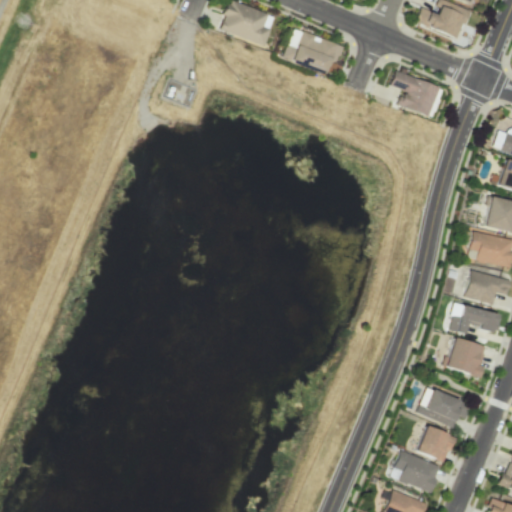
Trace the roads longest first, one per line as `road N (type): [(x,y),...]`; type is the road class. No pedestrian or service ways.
road 1 (residential): [(328,511),(400,337),(450,150),(511,0)]
road 2 (residential): [(299,0),(511,91)]
road 3 (residential): [(449,511),(511,359)]
